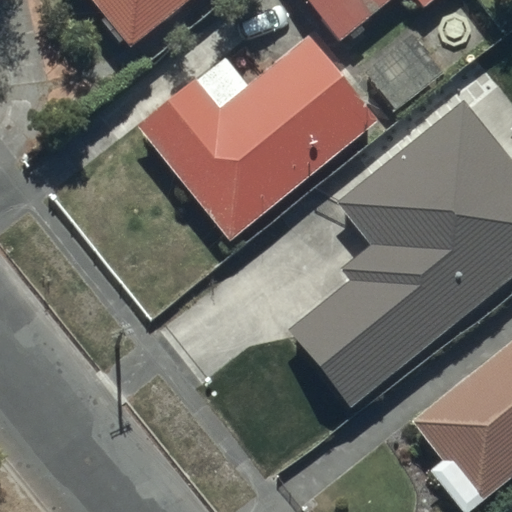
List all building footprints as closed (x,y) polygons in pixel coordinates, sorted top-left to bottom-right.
[(82,0),(128,55),(194,0),(82,0)] [(368,41),(360,31),(401,0),(414,0),(424,12),(439,0),(299,0),(338,47),(344,43),(351,53),(368,41)] [(374,133),(306,50),(248,98),(222,67),(136,137),(230,251),(374,133)] [(511,160),(462,99),(336,202),(372,246),(344,268),(352,278),(288,330),(352,407),(511,277),(511,160)] [(511,353),(413,433),(439,464),(425,475),(454,511),(475,511),(476,511),(500,511),(511,503),(511,353)]
